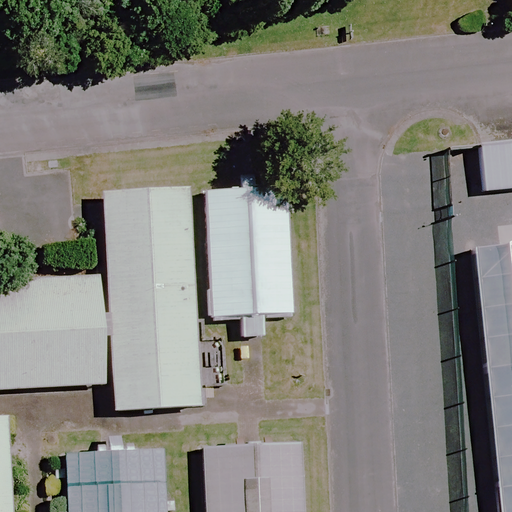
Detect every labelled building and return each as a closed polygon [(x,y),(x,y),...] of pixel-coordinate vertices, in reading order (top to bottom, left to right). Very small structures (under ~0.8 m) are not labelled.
[(511,193),(511,145),(472,147),(475,196),(511,193)] [(0,281),(0,390),(112,383),(115,424),(217,417),(202,191),(97,198),(102,275),(0,281)] [(299,315),(290,197),(211,203),(220,321),(299,315)] [(10,511),(5,422),(0,422),(0,511),(10,511)] [(209,511),(310,511),(305,439),(205,447),(209,511)] [(177,511),(173,450),(67,457),(71,511),(177,511)]
